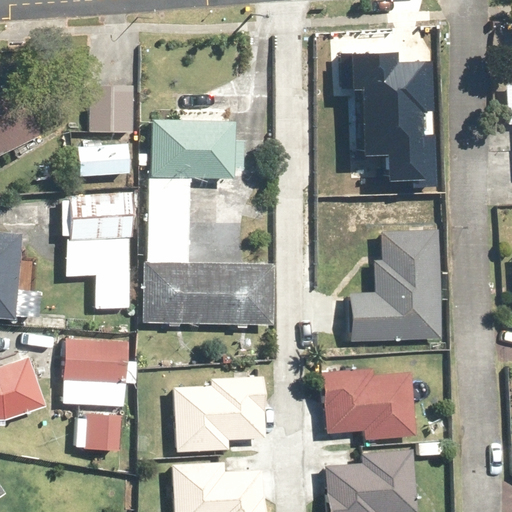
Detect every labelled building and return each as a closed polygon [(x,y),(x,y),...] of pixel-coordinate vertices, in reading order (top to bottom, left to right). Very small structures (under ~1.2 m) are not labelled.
[(394,45),(340,48),(342,90),(354,90),(358,178),(429,174),(424,62),(395,64),(394,45)] [(0,151),(30,137),(5,86),(0,88),(0,151)] [(129,87),(84,86),(83,132),(129,133),(129,87)] [(142,120),(141,178),(140,260),(134,259),(133,325),(264,327),(265,261),(180,260),(181,179),(224,180),(225,122),(142,120)] [(66,148),(69,178),(122,174),(119,143),(66,148)] [(59,277),(88,277),(89,300),(122,300),(121,193),(87,194),(58,194),(59,277)] [(341,292),(342,342),(432,340),(429,230),(373,231),(374,260),(365,260),(366,292),(341,292)] [(0,319),(5,320),(10,255),(11,233),(0,232),(0,319)] [(117,342),(57,338),(54,381),(115,385),(117,342)] [(0,418),(36,407),(17,355),(0,361),(0,418)] [(366,367),(313,372),(318,434),(355,431),(355,441),(406,437),(401,372),(367,374),(366,367)] [(220,451),(220,440),(255,439),(253,377),(202,379),(202,386),(164,387),(167,453),(220,451)] [(112,415),(79,413),(77,449),(110,451),(112,415)] [(411,511),(408,461),(404,462),(403,452),(353,455),(353,464),(314,466),(316,511),(411,511)] [(165,511),(256,511),(254,470),(216,472),(215,463),(163,465),(165,511)]
